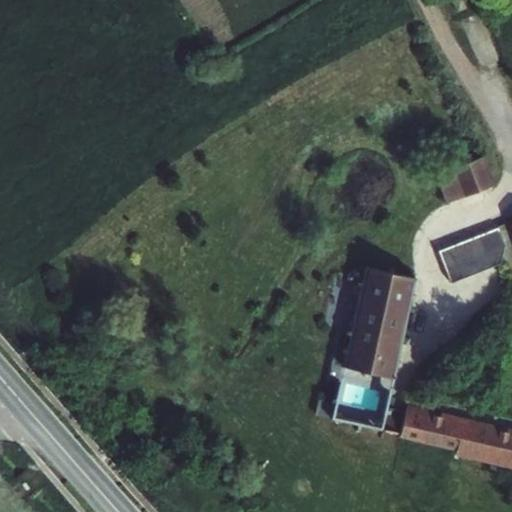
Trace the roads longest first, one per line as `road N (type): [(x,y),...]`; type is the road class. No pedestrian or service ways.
road 1 (track): [(511,159),(426,0)]
road 2 (primary): [(118,511),(0,376)]
